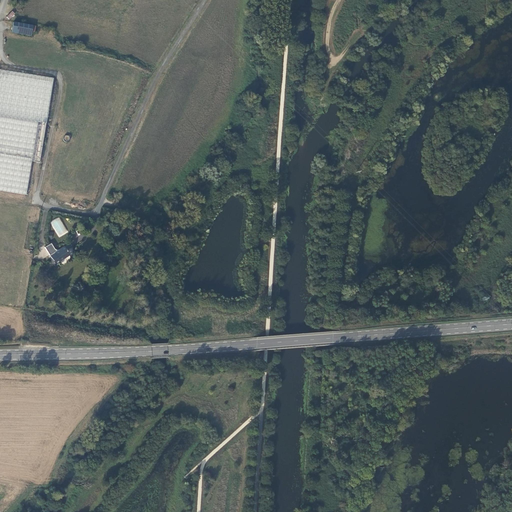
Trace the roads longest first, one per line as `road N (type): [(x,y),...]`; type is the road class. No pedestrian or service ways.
road 1 (primary): [(0,354),(173,350),(511,324)]
road 2 (unclassified): [(205,0),(142,105),(94,215)]
